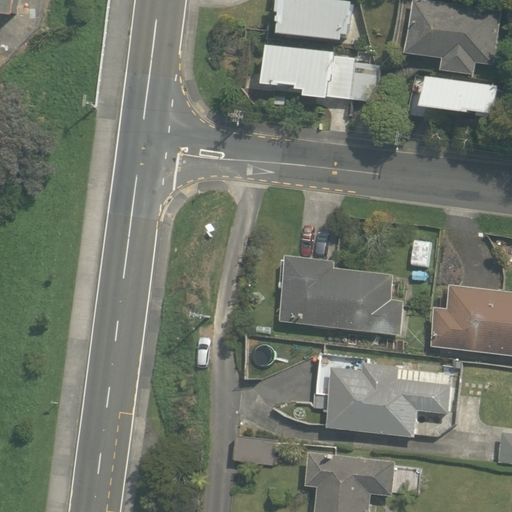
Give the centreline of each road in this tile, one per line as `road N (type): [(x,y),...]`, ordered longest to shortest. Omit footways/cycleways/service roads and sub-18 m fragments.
road 1 (residential): [(511,196),(343,165),(141,146)]
road 2 (tertiary): [(141,146),(94,511)]
road 3 (tertiary): [(161,0),(141,146)]
